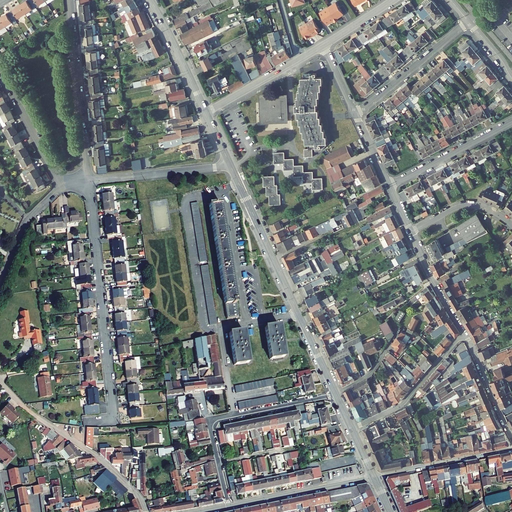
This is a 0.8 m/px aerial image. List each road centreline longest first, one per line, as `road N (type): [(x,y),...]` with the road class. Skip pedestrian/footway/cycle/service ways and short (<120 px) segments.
road 1 (residential): [(88,181),(114,419),(92,421)]
road 2 (secondary): [(229,163),(335,393)]
road 3 (residential): [(0,381),(96,456),(146,511)]
road 4 (residential): [(70,0),(88,181)]
road 5 (residential): [(463,333),(403,402),(351,428)]
road 6 (tertiary): [(229,505),(373,476)]
road 7 (residential): [(468,21),(356,114)]
road 8 (residential): [(88,181),(229,163)]
road 9 (residential): [(373,476),(511,449)]
road 10 (residential): [(511,121),(389,186)]
road 11 (residential): [(0,68),(61,185)]
road 12 (secondary): [(150,0),(206,112)]
